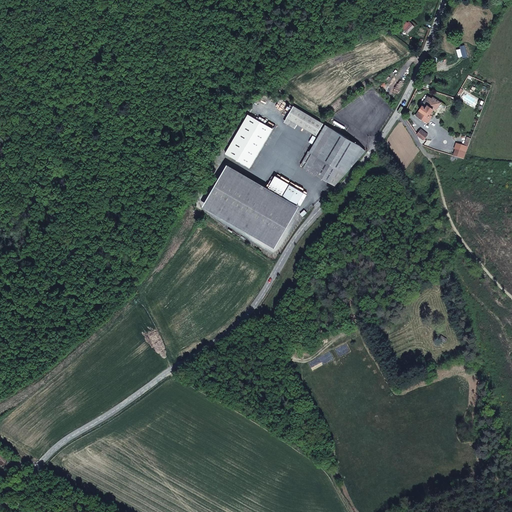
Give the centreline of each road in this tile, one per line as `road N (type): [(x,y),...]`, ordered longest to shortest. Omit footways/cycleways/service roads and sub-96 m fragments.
road 1 (unclassified): [(22,511),(54,445),(132,402),(229,331),(394,117),(442,0)]
road 2 (track): [(0,392),(135,282),(218,128),(248,93),(300,51),(362,42),(414,0)]
road 3 (track): [(394,117),(431,164),(460,236),(511,302)]
road 4 (unknown): [(259,104),(282,129),(270,158),(303,179),(322,212)]
